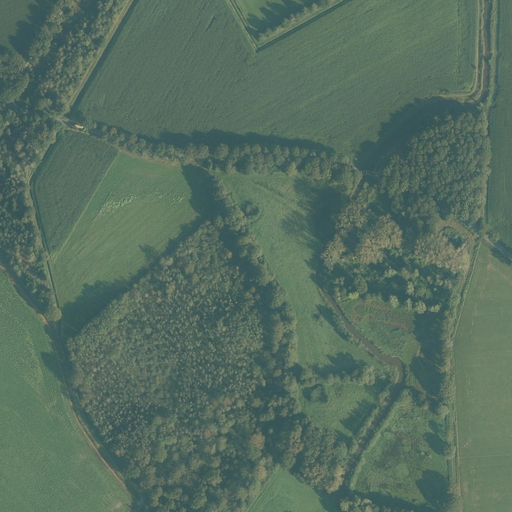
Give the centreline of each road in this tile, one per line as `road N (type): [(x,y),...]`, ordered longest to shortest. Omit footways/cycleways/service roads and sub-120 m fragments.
road 1 (unclassified): [(511,257),(422,190),(380,176),(289,159),(160,155),(5,107)]
road 2 (track): [(455,511),(450,334),(478,231)]
road 3 (track): [(0,258),(52,320),(84,425),(146,491)]
road 4 (unclassified): [(5,107),(67,0)]
